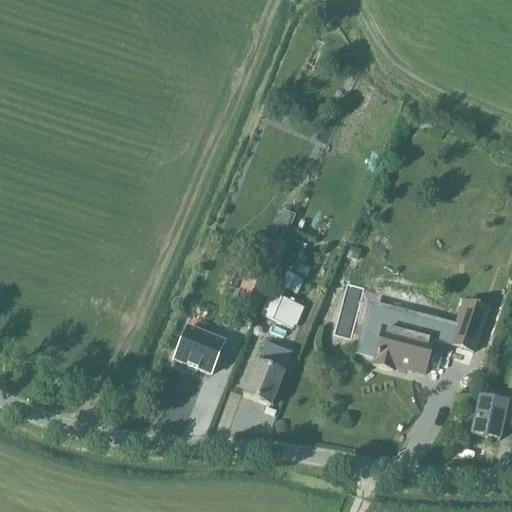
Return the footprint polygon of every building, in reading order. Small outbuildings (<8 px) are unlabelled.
[(376,149),(400,97),(358,78),(335,130),(376,149)] [(332,220),(320,215),(311,237),(323,242),(332,220)] [(292,248),(303,253),(307,244),(296,239),(292,248)] [(273,249),(266,264),(277,269),(284,254),(273,249)] [(350,249),(346,259),(356,263),(360,252),(350,249)] [(502,292),(508,272),(495,268),(489,288),(502,292)] [(234,311),(253,319),(268,282),(249,274),(234,311)] [(287,325),(292,327),(295,325),(302,309),(270,294),(261,318),(284,329),(287,325)] [(462,305),(448,347),(472,355),(486,312),(462,305)] [(382,331),(367,327),(358,358),(374,362),(372,368),(392,373),(393,369),(423,377),(433,342),(383,329),(382,331)] [(186,368),(186,369),(196,373),(197,372),(210,378),(223,346),(186,331),(173,363),(186,368)] [(271,362),(259,357),(256,364),(242,399),(270,410),(283,375),(268,369),(271,362)] [(511,372),(503,398),(511,401),(511,372)] [(161,400),(166,383),(155,379),(149,396),(161,400)] [(470,437),(499,443),(506,406),(478,400),(470,437)]
